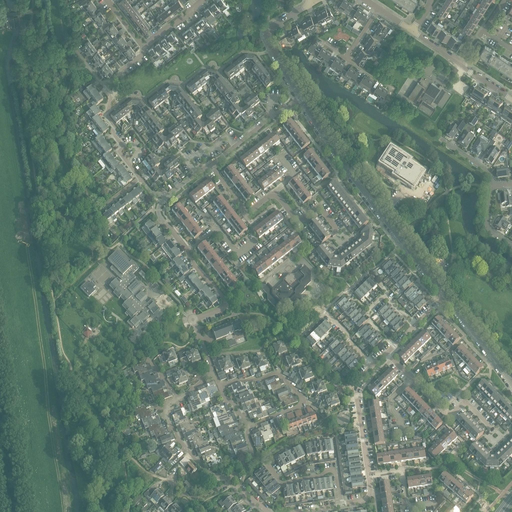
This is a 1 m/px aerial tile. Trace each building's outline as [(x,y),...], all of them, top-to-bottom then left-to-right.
[(86,10),(94,4),(91,1),(89,2),(87,0),(82,0),(79,1),(86,10)] [(131,1),(130,0),(123,0),(119,4),(122,8),(129,3),(131,1)] [(183,7),(178,0),(174,4),(179,11),(183,7)] [(221,13),(229,8),(227,5),(226,6),(221,0),(218,0),(216,2),(219,5),(217,7),(216,7),(221,13)] [(343,11),(349,2),(344,0),(343,0),(342,3),(339,1),(337,4),(335,2),(333,6),(338,9),(338,8),(343,11)] [(418,1),(415,0),(395,0),(398,2),(411,10),(411,11),(414,13),(418,6),(416,4),(418,1)] [(179,11),(174,4),(172,1),(168,5),(169,7),(175,14),(179,11)] [(350,10),(353,5),(349,2),(343,11),(348,14),(347,15),(349,17),(353,11),(350,10)] [(448,12),(452,6),(445,2),(441,7),(448,12)] [(132,7),(129,3),(122,8),(125,13),(132,7)] [(215,18),(221,13),(216,7),(217,7),(214,3),(210,6),(213,10),(212,11),(212,12),(211,13),(214,16),(215,18)] [(484,13),(487,8),(480,3),(477,8),(484,13)] [(96,8),(94,4),(86,10),(90,15),(93,13),(94,14),(97,12),(94,9),(96,8)] [(135,12),(132,8),(132,7),(125,13),(129,17),(135,12)] [(175,14),(169,7),(165,10),(170,17),(175,14)] [(445,17),(448,12),(441,7),(438,12),(445,17)] [(207,21),(213,16),(214,16),(211,13),(208,8),(204,11),(203,10),(201,12),(204,16),(207,21)] [(481,18),(484,13),(477,8),(474,13),(481,18)] [(334,17),(331,12),(328,13),(325,9),(321,12),(326,20),(327,21),(334,17)] [(357,20),(363,12),(358,9),(355,13),(353,11),(349,17),(352,18),(353,17),(357,20)] [(132,21),(140,14),(137,10),(135,12),(129,17),(132,21)] [(170,17),(165,10),(161,14),(166,20),(170,17)] [(95,21),(102,15),(100,12),(98,13),(97,12),(94,14),(93,13),(90,15),(95,21)] [(326,20),(321,12),(316,14),(318,18),(315,19),(319,26),(322,24),(321,23),(326,20)] [(364,19),(367,15),(363,12),(357,20),(362,23),(361,24),(363,26),(367,21),(364,19)] [(477,23),(481,18),(474,13),(470,19),(477,23)] [(144,19),(140,14),(132,21),(135,26),(142,21),(144,19)] [(161,24),(166,20),(161,14),(156,17),(161,24)] [(100,28),(106,24),(103,20),(105,19),(102,15),(95,21),(100,28)] [(210,25),(207,21),(204,16),(201,18),(202,19),(198,22),(204,29),(210,25)] [(15,28),(13,17),(6,18),(8,29),(15,28)] [(319,26),(315,19),(313,21),(311,17),(306,20),(311,29),(316,26),(316,27),(319,26)] [(474,28),(477,23),(470,19),(467,24),(474,28)] [(311,29),(306,20),(301,23),(303,26),(301,27),(305,34),(307,32),(306,31),(311,29)] [(145,25),(142,21),(135,26),(138,30),(145,25)] [(390,27),(392,25),(384,21),(383,23),(379,21),(377,26),(387,33),(391,28),(390,27)] [(115,27),(113,24),(111,25),(108,22),(106,24),(100,28),(102,30),(104,28),(108,33),(115,27)] [(204,29),(198,22),(194,25),(193,24),(191,26),(198,34),(204,29)] [(432,32),(437,25),(432,22),(427,29),(426,31),(429,33),(430,31),(432,32)] [(142,34),(150,28),(147,23),(145,25),(138,30),(142,34)] [(470,33),(474,28),(467,24),(463,29),(470,33)] [(436,37),(442,28),(437,25),(432,32),(434,34),(433,36),(436,37)] [(198,37),(197,35),(198,34),(191,26),(189,28),(189,29),(186,31),(192,39),(193,41),(198,37)] [(305,34),(301,27),(298,29),(296,26),(292,28),(297,37),(301,34),(302,35),(305,34)] [(387,33),(377,26),(374,30),(377,32),(375,35),(381,39),(382,39),(384,37),(387,33)] [(118,31),(115,28),(115,27),(108,33),(111,38),(114,36),(116,37),(118,35),(116,32),(118,31)] [(297,37),(292,28),(287,31),(289,35),(287,37),(290,42),(292,41),(292,40),(297,37)] [(442,39),(447,31),(442,28),(436,37),(438,39),(440,37),(442,39)] [(178,40),(174,36),(176,35),(172,30),(170,33),(170,34),(167,37),(170,41),(173,44),(178,40)] [(187,43),(192,39),(186,31),(182,34),(182,33),(179,35),(182,40),(183,39),(187,43)] [(446,44),(452,35),(447,31),(442,39),(444,40),(443,42),(446,44)] [(124,38),(121,35),(119,36),(118,35),(116,37),(114,36),(111,38),(116,44),(124,38)] [(380,41),(381,39),(375,35),(374,37),(370,35),(367,40),(376,45),(379,41),(380,41)] [(452,45),(457,38),(452,35),(446,44),(448,46),(450,44),(452,45)] [(92,45),(87,38),(81,43),(84,46),(82,48),(85,51),(92,45)] [(127,42),(124,38),(116,44),(120,49),(123,47),(124,49),(127,46),(125,43),(127,42)] [(173,44),(170,41),(169,42),(168,41),(167,42),(164,38),(160,41),(164,46),(166,49),(173,44)] [(456,50),(461,41),(462,41),(457,38),(452,45),(454,47),(453,48),(456,50)] [(373,50),(376,45),(367,40),(364,44),(367,46),(366,49),(372,53),(374,50),(373,50)] [(314,49),(317,45),(312,42),(307,50),(312,53),(311,54),(313,56),(317,51),(314,49)] [(164,46),(163,47),(162,46),(160,47),(158,43),(154,46),(157,51),(158,51),(160,54),(166,49),(164,46)] [(96,50),(92,45),(85,51),(87,55),(89,53),(92,56),(94,54),(93,52),(96,50)] [(125,55),(132,50),(130,46),(128,48),(127,46),(124,49),(123,47),(120,49),(125,55)] [(511,63),(510,62),(485,46),(479,55),(511,76),(511,63)] [(154,59),(160,54),(158,51),(157,51),(156,52),(155,51),(154,51),(152,48),(148,51),(151,55),(149,57),(153,62),(155,60),(154,59)] [(321,59),(327,51),(322,48),(319,52),(317,51),(313,56),(316,58),(317,56),(321,59)] [(370,55),(372,53),(366,49),(364,51),(361,49),(358,54),(366,59),(369,55),(370,55)] [(93,62),(101,56),(96,50),(93,52),(94,54),(92,56),(92,57),(90,58),(93,62)] [(135,53),(132,50),(125,55),(129,60),(133,57),(133,58),(136,56),(135,54),(135,53)] [(331,60),(329,58),(331,54),(327,51),(321,59),(326,62),(325,64),(327,66),(331,60)] [(363,64),(366,59),(358,54),(355,58),(358,60),(357,63),(363,67),(364,64),(363,64)] [(104,61),(101,56),(93,62),(96,66),(98,64),(100,67),(103,65),(102,63),(104,61)] [(249,63),(249,56),(248,56),(246,57),(244,57),(238,62),(241,66),(246,62),(249,63)] [(259,64),(254,58),(252,58),(251,56),(249,56),(249,63),(252,63),(255,67),(259,64)] [(335,70),(340,61),(336,58),(334,62),(331,60),(327,66),(330,68),(330,67),(335,70)] [(102,73),(109,67),(104,61),(102,63),(103,65),(100,67),(101,68),(99,70),(102,73)] [(342,68),(345,64),(340,61),(335,70),(339,72),(339,74),(341,75),(345,70),(342,68)] [(244,69),(241,66),(238,62),(233,65),(236,69),(239,73),(244,69)] [(255,75),(263,69),(259,64),(255,67),(251,70),(255,75)] [(239,73),(236,69),(233,65),(228,69),(234,77),(239,73)] [(113,72),(109,68),(109,67),(102,73),(104,77),(106,75),(107,76),(113,72)] [(349,79),(354,70),(350,68),(347,72),(345,70),(341,75),(344,77),(345,76),(349,79)] [(234,77),(228,69),(224,73),(230,80),(234,77)] [(258,80),(266,73),(263,69),(255,75),(258,80)] [(356,78),(359,73),(354,70),(349,79),(353,82),(353,83),(355,85),(359,79),(356,78)] [(211,78),(212,71),(210,71),(209,72),(206,72),(200,77),(203,81),(203,80),(208,77),(211,78)] [(221,79),(216,73),(214,73),(213,71),(212,71),(211,78),(214,78),(217,82),(221,79)] [(262,84),(270,78),(266,73),(258,80),(262,84)] [(442,106),(450,94),(451,94),(444,89),(445,88),(442,86),(440,89),(432,83),(433,80),(424,74),(420,81),(422,83),(421,85),(418,83),(408,97),(415,102),(417,100),(421,102),(418,107),(431,115),(431,116),(436,108),(435,108),(437,104),(442,107),(442,106)] [(363,87),(369,79),(364,76),(361,81),(359,79),(355,85),(358,86),(359,84),(363,87)] [(206,84),(203,80),(203,81),(200,77),(196,80),(201,88),(206,84)] [(266,89),(274,83),(270,78),(262,84),(266,89)] [(217,89),(225,84),(221,79),(217,82),(213,85),(217,89)] [(371,86),(373,82),(369,79),(363,87),(368,90),(367,91),(370,93),(373,88),(371,86)] [(201,88),(196,80),(191,84),(197,91),(201,88)] [(97,93),(95,91),(95,90),(95,89),(94,88),(93,89),(89,84),(84,88),(89,94),(86,97),(88,100),(91,98),(97,93)] [(197,91),(191,84),(186,88),(192,95),(197,91)] [(221,94),(228,89),(225,84),(217,89),(221,94)] [(173,92),(174,85),(172,85),(171,87),(168,86),(162,91),(165,95),(166,95),(170,91),(173,92)] [(183,94),(179,88),(176,87),(175,86),(174,85),(173,92),(176,92),(179,96),(183,94)] [(377,97),(383,88),(378,85),(376,89),(373,88),(370,93),(372,95),(373,94),(377,97)] [(381,106),(388,96),(385,94),(387,91),(383,88),(377,97),(381,99),(378,104),(381,106)] [(473,89),(468,96),(472,98),(471,99),(476,102),(483,91),(478,88),(476,90),(474,88),(473,89)] [(225,99),(232,93),(228,89),(221,94),(225,99)] [(169,98),(166,95),(165,95),(162,91),(157,95),(163,102),(169,98)] [(483,91),(476,102),(480,105),(481,104),(484,106),(489,98),(486,97),(488,95),(483,91)] [(103,101),(97,93),(91,98),(95,102),(91,104),(94,107),(103,101)] [(228,104),(236,98),(232,93),(225,99),(228,104)] [(179,104),(187,98),(183,94),(179,96),(175,99),(179,104)] [(163,102),(157,95),(153,98),(159,106),(163,102)] [(259,103),(255,98),(253,96),(248,99),(254,107),(259,103)] [(159,106),(153,98),(148,102),(154,110),(159,106)] [(183,109),(191,103),(187,98),(179,104),(183,109)] [(236,106),(239,103),(236,98),(228,104),(232,108),(235,105),(236,106)] [(489,98),(484,106),(487,108),(487,107),(492,110),(498,101),(493,98),(491,100),(489,98)] [(254,107),(248,99),(244,103),(247,107),(250,110),(254,107)] [(135,106),(136,100),(134,100),(133,101),(130,101),(124,105),(127,109),(128,109),(132,106),(135,106)] [(145,108),(140,102),(138,102),(137,100),(136,100),(135,106),(138,107),(141,111),(145,108)] [(498,101),(492,110),(497,113),(496,114),(499,116),(504,108),(501,107),(503,105),(498,101)] [(186,113),(194,107),(191,103),(183,109),(186,113)] [(127,109),(124,105),(120,109),(125,117),(130,113),(128,109),(127,109)] [(232,116),(239,110),(236,106),(235,105),(232,108),(228,111),(232,116)] [(97,116),(101,113),(98,111),(99,111),(99,110),(99,109),(98,109),(97,109),(95,106),(86,113),(90,111),(92,114),(89,117),(91,120),(88,123),(91,120),(97,116)] [(190,118),(198,112),(194,107),(186,113),(190,118)] [(253,114),(250,110),(247,107),(242,110),(248,118),(253,114)] [(142,119),(149,113),(145,108),(141,111),(138,114),(142,119)] [(504,108),(499,116),(502,118),(501,119),(506,122),(511,112),(511,110),(508,108),(506,110),(504,108)] [(125,117),(120,109),(115,113),(121,120),(125,117)] [(221,118),(215,110),(210,114),(216,121),(221,118)] [(248,118),(242,110),(239,110),(232,116),(235,120),(239,117),(241,117),(244,121),(248,118)] [(198,120),(202,117),(198,112),(190,118),(194,122),(194,123),(198,120)] [(103,123),(101,121),(101,120),(101,119),(100,118),(99,118),(98,116),(101,114),(101,113),(97,116),(91,120),(88,123),(92,120),(94,124),(91,127),(94,130),(103,123)] [(121,120),(115,113),(110,117),(116,124),(121,120)] [(145,123),(153,118),(149,113),(142,119),(145,123)] [(216,121),(210,114),(205,118),(208,122),(209,121),(211,125),(212,125),(216,121)] [(474,126),(478,121),(473,117),(469,123),(474,126)] [(149,128),(156,122),(153,118),(145,123),(149,128)] [(194,130),(201,124),(198,120),(194,123),(194,122),(190,125),(194,130)] [(294,125),(290,120),(282,126),(286,131),(294,125)] [(215,128),(212,125),(211,125),(209,121),(208,122),(204,125),(210,132),(215,128)] [(152,132),(160,127),(156,122),(149,128),(152,132)] [(461,132),(465,126),(460,122),(457,127),(455,127),(452,125),(446,135),(452,139),(458,130),(461,132)] [(102,134),(108,129),(106,127),(107,127),(107,126),(106,125),(105,125),(105,126),(103,123),(94,130),(99,136),(102,134)] [(183,132),(177,124),(173,128),(178,135),(183,132)] [(210,132),(204,125),(201,124),(194,130),(197,134),(200,131),(203,131),(206,135),(210,132)] [(298,130),(294,125),(286,131),(290,136),(298,130)] [(160,134),(164,132),(160,127),(152,132),(156,137),(160,134)] [(178,135),(173,128),(167,132),(170,136),(174,139),(178,135)] [(302,134),(298,130),(290,136),(294,141),(302,134)] [(466,148),(474,136),(473,136),(473,137),(466,132),(466,131),(459,143),(466,148)] [(163,139),(160,134),(156,137),(152,140),(156,145),(163,139)] [(274,145),(279,141),(273,134),(268,138),(274,145)] [(305,139),(302,135),(302,134),(294,141),(297,146),(305,139)] [(100,136),(92,143),(97,150),(106,143),(104,140),(104,139),(104,138),(103,138),(102,138),(100,136)] [(177,143),(174,139),(170,136),(166,139),(169,143),(172,147),(177,143)] [(269,149),(274,145),(268,138),(263,141),(269,149)] [(485,144),(486,143),(479,138),(471,151),(478,155),(481,151),(480,150),(481,149),(484,151),(488,146),(486,144),(485,144)] [(172,147),(169,143),(166,139),(163,139),(156,145),(159,148),(162,145),(165,146),(168,150),(172,147)] [(309,144),(305,139),(297,146),(301,150),(309,144)] [(269,149),(263,141),(259,145),(265,153),(269,149)] [(493,147),(495,143),(492,141),(489,146),(486,150),(489,152),(493,147)] [(106,143),(97,150),(100,154),(102,157),(108,153),(111,151),(110,148),(110,147),(110,146),(109,146),(108,146),(106,144),(106,143)] [(260,156),(265,153),(259,145),(254,149),(260,156)] [(391,147),(380,163),(395,173),(394,175),(398,178),(401,180),(401,182),(404,184),(406,183),(413,188),(423,172),(408,162),(410,160),(391,147)] [(491,164),(499,152),(493,147),(489,152),(484,160),(486,161),(486,162),(488,163),(490,163),(491,164)] [(255,160),(260,156),(254,149),(249,152),(255,160)] [(315,155),(311,151),(303,157),(307,162),(315,155)] [(255,160),(249,152),(245,156),(250,164),(255,160)] [(102,157),(99,159),(102,163),(105,167),(114,160),(113,160),(112,158),(112,157),(112,156),(111,155),(110,156),(108,153),(102,157)] [(146,168),(156,160),(152,155),(142,163),(146,168)] [(318,160),(315,155),(307,162),(310,166),(318,160)] [(246,168),(250,164),(245,156),(240,160),(246,168)] [(179,166),(173,158),(168,162),(174,169),(179,166)] [(114,160),(105,167),(108,170),(110,174),(119,167),(117,165),(118,164),(118,163),(117,162),(116,163),(114,160)] [(156,168),(160,165),(156,160),(146,168),(149,172),(152,170),(152,171),(156,168)] [(322,164),(318,160),(310,166),(314,171),(322,164)] [(174,169),(168,162),(163,166),(166,169),(169,173),(172,171),(173,173),(175,171),(174,170),(174,169)] [(326,169),(322,164),(314,171),(318,176),(326,169)] [(119,167),(110,174),(111,174),(112,173),(115,176),(118,174),(121,177),(118,180),(126,173),(125,171),(125,170),(125,169),(124,168),(123,169),(121,166),(119,167)] [(235,172),(231,166),(223,172),(227,178),(235,172)] [(509,176),(508,173),(507,167),(496,169),(497,173),(496,175),(496,176),(497,176),(498,178),(509,176)] [(152,178),(159,172),(156,168),(152,171),(152,170),(149,172),(148,173),(152,178)] [(279,179),(283,176),(277,168),(272,172),(279,179)] [(172,177),(169,173),(166,169),(162,173),(168,180),(172,177)] [(330,174),(326,169),(318,176),(322,181),(330,174)] [(168,180),(162,173),(159,172),(152,178),(154,182),(158,179),(161,179),(164,183),(168,180)] [(239,176),(235,172),(227,178),(231,182),(239,176)] [(274,183),(278,180),(279,179),(272,172),(267,175),(274,183)] [(126,173),(118,180),(120,183),(123,181),(126,184),(123,187),(132,180),(130,178),(131,177),(130,176),(129,176),(128,176),(127,173),(126,173)] [(268,187),(273,183),(274,183),(267,175),(263,179),(268,187)] [(243,181),(239,176),(231,182),(235,187),(243,181)] [(264,191),(268,187),(263,179),(258,183),(264,191)] [(300,184),(296,179),(288,185),(292,190),(300,184)] [(209,192),(214,189),(208,181),(203,185),(209,192)] [(246,186),(243,181),(235,187),(238,192),(246,186)] [(338,185),(335,181),(327,188),(330,191),(338,185)] [(303,188),(300,184),(292,190),(295,194),(303,188)] [(204,196),(209,192),(203,185),(198,188),(204,196)] [(341,188),(338,185),(330,191),(332,195),(341,188)] [(250,190),(246,186),(238,192),(242,197),(250,190)] [(145,197),(138,188),(135,191),(135,190),(134,190),(133,191),(133,192),(131,194),(136,199),(139,197),(142,200),(145,197)] [(200,200),(204,196),(198,188),(194,192),(200,200)] [(307,193),(303,189),(303,188),(295,194),(299,199),(307,193)] [(343,192),(341,188),(332,195),(335,198),(343,192)] [(246,201),(254,195),(250,190),(242,197),(246,201)] [(195,204),(200,200),(194,192),(189,196),(195,204)] [(346,195),(344,192),(343,192),(335,198),(338,202),(346,195)] [(311,198),(307,193),(299,199),(303,204),(311,198)] [(138,202),(136,199),(131,194),(128,196),(127,196),(126,196),(126,197),(126,198),(124,199),(129,205),(132,202),(135,205),(138,202)] [(511,206),(511,202),(511,200),(509,200),(508,194),(500,195),(501,204),(506,204),(506,207),(511,206)] [(349,199),(347,196),(346,195),(338,202),(341,205),(349,199)] [(217,208),(224,202),(220,197),(213,203),(217,208)] [(131,208),(129,205),(124,199),(121,202),(120,201),(119,202),(119,203),(117,205),(122,210),(125,208),(127,211),(131,208)] [(352,202),(349,199),(341,205),(343,209),(352,202)] [(220,213),(228,207),(224,202),(217,208),(220,213)] [(354,206),(352,202),(343,209),(346,212),(354,206)] [(183,210),(179,205),(179,204),(171,211),(175,216),(183,210)] [(124,213),(122,210),(117,205),(114,208),(113,207),(112,207),(112,208),(112,209),(110,210),(114,216),(118,213),(120,216),(124,213)] [(357,209),(354,206),(346,212),(349,215),(357,209)] [(224,217),(232,211),(228,207),(220,213),(224,217)] [(360,213),(357,209),(349,215),(351,219),(360,213)] [(117,219),(114,216),(110,210),(107,213),(106,213),(106,212),(105,213),(105,214),(103,216),(107,221),(108,221),(111,219),(113,222),(117,219)] [(187,214),(183,210),(175,216),(179,220),(187,214)] [(228,222),(235,216),(232,211),(224,217),(228,222)] [(278,224),(283,220),(277,212),(272,216),(278,224)] [(362,216),(360,213),(351,219),(354,222),(362,216)] [(191,219),(187,214),(179,220),(183,226),(191,219)] [(107,221),(103,216),(100,218),(105,224),(107,222),(109,225),(110,224),(107,221)] [(231,227),(239,220),(235,216),(228,222),(231,227)] [(278,224),(272,216),(267,220),(273,228),(278,224)] [(365,220),(362,216),(354,222),(357,226),(365,220)] [(506,222),(507,221),(500,217),(495,225),(501,229),(502,227),(507,230),(510,225),(506,222)] [(311,229),(323,220),(322,218),(318,221),(316,219),(308,226),(311,229)] [(195,224),(191,219),(183,226),(187,230),(195,224)] [(235,232),(243,225),(239,220),(231,227),(235,232)] [(268,231),(273,228),(267,220),(263,223),(268,231)] [(314,233),(322,226),(321,224),(325,221),(323,220),(311,229),(314,233)] [(368,223),(365,220),(357,226),(360,230),(368,223)] [(155,229),(154,227),(154,226),(154,225),(153,224),(152,225),(150,222),(141,229),(144,232),(147,230),(150,233),(155,229)] [(263,235),(268,231),(263,223),(257,227),(263,235)] [(198,228),(195,224),(187,230),(190,235),(198,228)] [(239,237),(247,230),(243,225),(235,232),(239,237)] [(316,236),(328,226),(327,225),(323,228),(322,226),(314,233),(316,236)] [(319,240),(327,233),(326,231),(330,228),(328,226),(316,236),(319,240)] [(259,239),(263,235),(257,227),(253,231),(259,239)] [(372,236),(373,232),(369,227),(360,234),(361,235),(372,236)] [(194,239),(202,233),(198,228),(190,235),(194,239)] [(161,236),(159,234),(160,234),(160,233),(160,232),(159,232),(158,231),(158,232),(155,229),(150,233),(147,236),(153,243),(161,236)] [(322,243),(331,236),(332,237),(335,235),(333,232),(329,235),(327,233),(319,240),(322,243)] [(296,247),(301,243),(295,235),(290,239),(296,247)] [(167,243),(165,241),(166,240),(165,240),(165,239),(164,239),(163,239),(161,236),(153,243),(155,246),(158,244),(161,247),(158,250),(167,243)] [(366,249),(359,240),(358,242),(355,238),(353,239),(363,252),(366,249)] [(296,247),(290,239),(285,243),(291,250),(296,247)] [(359,254),(363,252),(353,239),(351,241),(354,244),(353,246),(359,254)] [(371,245),(371,241),(361,239),(359,240),(366,249),(371,245)] [(175,248),(174,246),(174,245),(174,244),(173,243),(172,243),(172,244),(170,241),(167,243),(158,250),(162,248),(164,251),(167,249),(170,252),(175,248)] [(208,247),(205,242),(197,248),(201,253),(208,247)] [(291,250),(285,243),(280,247),(287,254),(291,250)] [(318,256),(327,249),(325,247),(329,244),(328,243),(315,252),(318,256)] [(356,257),(359,254),(353,246),(351,247),(348,243),(346,245),(356,257)] [(352,260),(356,257),(346,245),(345,246),(347,250),(346,251),(352,260)] [(212,252),(209,248),(208,247),(201,253),(204,258),(212,252)] [(282,258),(287,254),(280,247),(276,250),(282,258)] [(181,255),(179,253),(180,253),(180,252),(179,251),(178,250),(177,251),(175,248),(170,252),(167,255),(169,258),(173,256),(176,259),(178,258),(181,255)] [(321,259),(333,249),(332,248),(328,251),(327,249),(318,256),(321,259)] [(324,263),(332,256),(331,254),(335,251),(333,249),(321,259),(324,263)] [(349,263),(352,260),(346,251),(344,253),(341,249),(339,250),(349,263)] [(277,262),(282,258),(276,250),(271,254),(277,262)] [(345,265),(349,263),(339,250),(337,252),(340,255),(339,257),(345,265)] [(144,290),(131,276),(139,269),(132,261),(129,264),(117,252),(108,260),(113,266),(110,269),(122,281),(121,282),(117,278),(109,286),(115,292),(113,293),(119,299),(120,297),(125,303),(122,306),(127,312),(126,313),(131,319),(126,323),(132,329),(134,327),(136,328),(141,323),(143,325),(149,319),(147,318),(149,316),(147,313),(149,311),(153,315),(159,309),(155,305),(157,303),(152,299),(146,304),(144,302),(147,298),(142,293),(144,290)] [(216,257),(213,252),(212,252),(204,258),(208,263),(216,257)] [(277,262),(271,254),(266,258),(273,265),(277,262)] [(331,268),(333,257),(332,256),(324,263),(327,267),(331,268)] [(220,261),(216,257),(208,263),(212,268),(220,261)] [(341,269),(345,265),(339,257),(337,257),(337,268),(341,269)] [(183,265),(182,262),(182,261),(181,260),(180,260),(178,258),(176,259),(169,264),(172,268),(175,265),(178,269),(183,265)] [(273,265),(266,258),(261,261),(268,269),(273,265)] [(385,272),(392,265),(395,262),(393,260),(390,263),(388,261),(381,268),(385,272)] [(224,266),(220,262),(220,261),(212,268),(215,272),(224,266)] [(263,273),(268,269),(261,261),(257,265),(263,273)] [(389,276),(396,269),(399,266),(397,264),(394,267),(392,265),(385,272),(389,276)] [(189,272),(187,269),(188,269),(188,268),(187,267),(186,267),(185,267),(183,265),(178,269),(175,271),(177,275),(181,272),(183,276),(180,278),(189,272)] [(263,273),(257,265),(252,269),(258,277),(263,273)] [(227,271),(224,267),(224,266),(215,272),(219,277),(227,271)] [(267,285),(262,290),(267,295),(267,300),(276,310),(282,310),(282,309),(285,309),(285,310),(288,314),(304,299),(300,296),(305,291),(304,289),(310,283),(311,272),(304,266),(302,267),(301,268),(294,275),(288,275),(283,280),(284,281),(275,290),(272,290),(267,285)] [(392,280),(400,273),(403,270),(401,268),(398,271),(396,269),(389,276),(392,280)] [(231,276),(228,271),(227,271),(219,277),(223,282),(231,276)] [(396,284),(403,277),(407,274),(405,272),(401,275),(400,273),(392,280),(396,284)] [(199,281),(197,279),(198,279),(198,278),(197,277),(196,277),(193,274),(185,281),(188,284),(191,282),(194,286),(190,288),(199,281)] [(235,280),(231,276),(223,282),(227,287),(235,280)] [(372,290),(376,286),(366,276),(365,278),(368,281),(366,283),(372,290)] [(400,288),(407,281),(410,278),(408,276),(405,279),(403,277),(396,284),(400,288)] [(238,285),(235,280),(227,287),(230,292),(238,285)] [(368,294),(372,290),(366,283),(363,280),(361,282),(364,285),(362,286),(368,294)] [(404,292),(411,285),(414,282),(412,280),(409,283),(407,281),(400,288),(404,292)] [(205,289),(203,287),(203,286),(203,285),(203,284),(202,284),(201,285),(199,281),(190,288),(193,292),(196,289),(199,293),(205,289)] [(82,286),(80,288),(89,297),(91,295),(95,291),(93,289),(95,287),(91,282),(89,284),(87,282),(82,286)] [(368,294),(362,286),(359,283),(357,285),(360,288),(358,290),(358,291),(364,297),(368,294)] [(360,301),(364,297),(358,291),(358,290),(355,287),(352,290),(355,293),(354,294),(360,301)] [(407,299),(414,292),(418,289),(416,287),(412,290),(410,288),(404,295),(407,299)] [(212,295),(210,292),(211,291),(210,291),(210,290),(209,290),(208,290),(206,288),(205,289),(199,293),(196,295),(196,296),(198,294),(200,297),(203,295),(207,299),(212,295)] [(411,303),(418,296),(421,293),(420,291),(416,294),(414,292),(407,299),(411,303)] [(217,302),(216,299),(216,298),(216,297),(215,297),(214,298),(212,295),(207,299),(203,301),(206,304),(209,302),(212,305),(209,308),(217,302)] [(415,307),(422,300),(425,297),(423,295),(420,298),(418,296),(411,303),(415,307)] [(340,309),(347,302),(350,299),(348,297),(345,300),(343,298),(336,305),(340,309)] [(419,311),(426,304),(425,304),(429,301),(427,299),(424,302),(422,300),(415,307),(419,311)] [(344,313),(351,306),(354,303),(352,301),(349,304),(347,302),(340,309),(344,313)] [(347,317),(354,310),(355,310),(358,307),(356,305),(353,308),(351,306),(344,313),(347,317)] [(381,316),(388,310),(391,307),(389,305),(386,308),(384,306),(377,312),(381,316)] [(352,321),(358,314),(361,311),(360,309),(356,312),(355,310),(354,310),(347,317),(352,321)] [(385,320),(392,314),(395,311),(393,309),(390,312),(388,310),(381,316),(385,320)] [(355,325),(362,318),(365,315),(363,313),(360,316),(358,314),(352,321),(355,325)] [(389,324),(396,318),(399,315),(397,313),(394,316),(392,314),(385,320),(389,324)] [(359,329),(366,321),(369,319),(367,317),(364,320),(362,318),(355,325),(359,329)] [(392,328),(399,322),(403,319),(401,317),(397,320),(396,318),(389,324),(392,328)] [(443,322),(439,317),(432,324),(436,329),(443,322)] [(327,333),(332,329),(325,322),(322,319),(320,321),(323,324),(321,326),(327,333)] [(239,321),(212,331),(216,340),(233,333),(234,335),(235,336),(238,335),(239,334),(238,332),(243,330),(241,326),(242,326),(242,325),(242,324),(241,325),(239,321)] [(396,332),(403,326),(406,322),(404,321),(401,324),(399,322),(392,328),(396,332)] [(447,326),(443,322),(436,329),(440,333),(447,326)] [(324,337),(327,333),(321,326),(318,323),(316,325),(319,328),(317,329),(324,337)] [(361,337),(368,330),(372,327),(370,325),(366,328),(364,326),(357,333),(361,337)] [(320,340),(323,337),(324,337),(317,329),(314,326),(312,328),(315,331),(313,333),(320,340)] [(451,330),(447,326),(440,333),(444,337),(451,330)] [(87,337),(91,332),(87,328),(83,333),(87,337)] [(365,341),(372,334),(375,331),(373,329),(370,332),(368,330),(361,337),(365,341)] [(312,348),(316,344),(320,340),(313,333),(310,330),(308,332),(311,335),(309,337),(306,334),(304,336),(307,339),(305,341),(312,348)] [(455,334),(451,330),(444,337),(448,342),(455,334)] [(427,342),(431,338),(424,331),(420,335),(427,342)] [(369,345),(376,338),(379,335),(377,333),(374,336),(372,334),(365,341),(369,345)] [(460,339),(455,334),(448,342),(453,346),(460,339)] [(422,347),(426,343),(427,342),(420,335),(415,340),(422,347)] [(373,349),(380,342),(379,342),(383,339),(381,337),(377,340),(376,338),(369,345),(373,349)] [(332,351),(339,345),(342,342),(341,340),(337,343),(335,341),(328,347),(332,351)] [(418,351),(422,347),(415,340),(411,344),(418,351)] [(278,353),(282,344),(281,342),(276,344),(275,342),(272,343),(273,345),(272,345),(276,354),(278,353)] [(287,352),(283,344),(282,344),(278,353),(278,355),(284,353),(285,356),(287,355),(286,352),(287,352)] [(336,355),(343,349),(346,346),(344,344),(341,347),(339,345),(332,351),(336,355)] [(413,355),(418,351),(411,344),(407,348),(413,355)] [(466,351),(462,346),(455,353),(459,358),(466,351)] [(340,359),(347,353),(350,349),(348,347),(345,351),(343,349),(336,355),(340,359)] [(409,359),(413,355),(407,348),(402,352),(409,359)] [(164,354),(162,355),(166,363),(168,362),(172,353),(171,351),(167,353),(166,350),(163,351),(164,354)] [(191,362),(195,353),(194,351),(190,352),(189,350),(180,353),(178,354),(180,359),(187,357),(189,363),(191,362)] [(344,363),(350,357),(354,353),(352,351),(348,355),(347,353),(340,359),(344,363)] [(470,355),(466,351),(459,358),(463,362),(470,355)] [(172,353),(168,362),(168,364),(177,361),(174,352),(172,353)] [(204,363),(203,357),(202,355),(199,356),(197,352),(195,353),(191,362),(192,364),(200,360),(202,364),(204,363)] [(409,359),(402,352),(398,356),(405,363),(409,359)] [(290,366),(295,357),(294,355),(288,358),(287,355),(285,356),(286,358),(285,359),(289,367),(290,366)] [(347,367),(354,360),(357,357),(355,355),(352,358),(350,357),(344,363),(347,367)] [(475,360),(470,355),(463,362),(467,367),(475,360)] [(259,367),(263,358),(262,356),(253,359),(254,362),(252,363),(253,365),(255,364),(257,368),(259,367)] [(268,366),(265,357),(263,358),(259,367),(260,372),(265,370),(264,367),(268,366)] [(300,365),(297,357),(295,357),(290,366),(291,368),(297,366),(298,369),(300,368),(299,365),(300,365)] [(241,369),(245,360),(245,358),(236,361),(237,363),(234,364),(235,367),(238,365),(239,370),(241,369)] [(224,371),(227,361),(227,359),(223,361),(222,359),(219,360),(220,362),(218,363),(222,371),(224,371)] [(249,364),(247,359),(245,360),(241,369),(242,371),(250,367),(250,366),(253,365),(252,363),(249,364)] [(351,371),(358,364),(361,361),(359,359),(356,362),(354,360),(347,367),(351,371)] [(231,365),(229,360),(227,361),(224,371),(224,372),(233,369),(232,368),(235,367),(234,364),(231,365)] [(452,368),(449,360),(443,362),(446,370),(452,368)] [(479,364),(475,360),(467,367),(471,371),(479,364)] [(446,370),(443,362),(437,365),(440,373),(446,370)] [(145,363),(132,368),(134,373),(137,372),(139,376),(149,372),(152,371),(149,364),(146,365),(145,363)] [(483,368),(479,364),(471,371),(476,375),(483,368)] [(440,373),(437,365),(431,367),(435,375),(440,373)] [(435,375),(431,367),(426,370),(429,378),(435,375)] [(304,380),(308,371),(307,369),(301,371),(300,368),(298,369),(299,372),(302,380),(304,380)] [(393,380),(397,376),(390,369),(386,373),(393,380)] [(313,378),(310,370),(308,371),(304,380),(304,381),(310,379),(311,382),(314,381),(313,378)] [(149,372),(139,376),(141,381),(144,380),(146,384),(146,385),(155,381),(153,376),(151,377),(150,375),(153,374),(152,371),(149,372)] [(172,373),(166,375),(167,378),(173,376),(174,379),(172,380),(172,381),(173,384),(174,384),(176,383),(176,384),(178,383),(182,374),(181,372),(178,374),(176,371),(174,372),(172,373)] [(393,380),(386,373),(382,377),(389,385),(393,380)] [(182,374),(178,383),(179,385),(187,382),(187,380),(189,379),(188,377),(186,378),(184,374),(182,374)] [(265,381),(264,382),(266,387),(269,386),(271,390),(281,386),(284,385),(282,380),(279,381),(276,383),(275,380),(278,379),(277,376),(265,381)] [(384,389),(389,385),(382,377),(377,382),(384,389)] [(155,381),(146,385),(148,390),(151,389),(153,393),(162,389),(160,384),(157,385),(156,383),(160,382),(159,379),(155,381)] [(317,393),(321,384),(320,382),(315,384),(314,381),(311,382),(312,385),(315,393),(317,393)] [(480,392),(487,384),(484,381),(476,388),(480,392)] [(206,385),(204,386),(205,389),(206,389),(209,398),(214,396),(213,394),(218,392),(214,383),(214,382),(209,384),(210,387),(207,388),(206,385)] [(380,393),(384,389),(377,382),(373,386),(380,393)] [(231,386),(228,388),(230,393),(233,392),(234,394),(235,396),(236,396),(238,395),(247,391),(245,386),(242,387),(240,383),(231,386)] [(326,391),(323,383),(321,384),(317,393),(317,394),(318,394),(321,393),(323,392),(324,395),(327,394),(326,391)] [(491,387),(488,384),(487,384),(480,392),(483,395),(491,387)] [(281,386),(271,390),(273,395),(276,394),(278,398),(288,395),(288,394),(286,390),(283,391),(282,388),(285,387),(284,385),(281,386)] [(376,397),(380,393),(373,386),(369,390),(376,397)] [(494,390),(491,388),(491,387),(483,395),(486,398),(494,390)] [(162,389),(153,393),(155,398),(158,397),(160,401),(172,397),(171,394),(170,391),(164,393),(163,392),(166,390),(165,388),(162,389)] [(406,400),(413,393),(409,388),(402,395),(406,400)] [(198,391),(196,392),(197,396),(201,405),(206,403),(205,400),(209,398),(206,389),(205,389),(200,391),(202,394),(199,395),(198,391)] [(497,393),(494,391),(494,390),(486,398),(489,401),(497,393)] [(236,396),(235,396),(236,401),(243,399),(243,401),(240,402),(241,405),(244,404),(244,403),(254,400),(254,399),(252,395),(249,396),(247,391),(238,395),(236,396)] [(190,398),(187,399),(189,405),(192,412),(198,410),(196,407),(201,405),(197,396),(196,392),(191,394),(193,400),(191,401),(190,398)] [(288,395),(278,398),(280,403),(283,402),(285,407),(295,403),(298,402),(295,396),(295,394),(292,396),(291,393),(288,394),(288,395)] [(410,404),(418,397),(413,393),(406,400),(410,404)] [(500,397),(497,394),(497,393),(489,401),(492,404),(500,397)] [(330,406),(334,397),(333,395),(328,397),(327,394),(324,395),(325,396),(325,398),(328,407),(330,406)] [(339,404),(336,396),(334,397),(330,406),(331,408),(339,404)] [(415,408),(422,401),(418,397),(410,404),(415,408)] [(503,400),(500,397),(492,404),(495,408),(503,400)] [(244,404),(241,405),(242,408),(245,407),(246,408),(247,408),(248,411),(247,411),(248,413),(251,412),(261,408),(259,403),(256,404),(254,400),(244,403),(244,404)] [(498,411),(506,403),(503,400),(495,408),(498,411)] [(212,408),(210,409),(212,414),(215,413),(217,417),(227,414),(226,413),(229,412),(228,408),(222,410),(221,408),(224,406),(223,404),(222,404),(221,401),(217,402),(219,406),(213,408),(212,408)] [(419,413),(426,406),(422,401),(415,408),(419,413)] [(276,407),(271,402),(269,402),(276,410),(278,409),(277,407),(276,407)] [(501,414),(509,406),(506,403),(498,411),(501,414)] [(143,405),(134,408),(137,416),(140,415),(141,419),(151,416),(149,411),(146,412),(144,407),(143,405)] [(423,417),(430,410),(426,406),(419,413),(423,417)] [(504,417),(511,409),(509,406),(501,414),(504,417)] [(261,408),(251,412),(253,417),(256,415),(257,418),(254,419),(255,422),(261,419),(268,417),(267,416),(266,411),(264,407),(262,407),(261,408)] [(317,421),(314,413),(312,414),(309,407),(306,408),(312,423),(317,421)] [(312,423),(306,408),(303,409),(306,416),(305,417),(307,424),(312,423)] [(175,415),(172,416),(172,417),(174,422),(177,420),(178,422),(175,424),(176,426),(179,425),(188,421),(187,416),(186,416),(183,417),(180,410),(175,412),(174,412),(175,415)] [(307,424),(305,417),(303,418),(300,410),(297,411),(303,426),(307,424)] [(435,414),(431,410),(430,410),(423,417),(427,422),(435,414)] [(303,426),(297,411),(294,412),(297,420),(295,420),(298,428),(303,426)] [(227,414),(217,417),(219,422),(222,421),(224,426),(230,423),(235,422),(236,421),(234,416),(231,417),(230,415),(229,412),(226,413),(227,414)] [(460,424),(471,413),(470,412),(467,415),(465,413),(457,421),(460,424)] [(298,428),(295,420),(292,413),(286,415),(289,422),(286,424),(288,431),(298,428)] [(463,427),(471,420),(470,418),(473,415),(471,413),(460,424),(463,427)] [(151,416),(141,419),(141,420),(143,424),(146,423),(148,428),(158,424),(161,423),(160,421),(159,418),(153,420),(152,418),(155,417),(154,414),(151,416)] [(439,419),(435,415),(435,414),(427,422),(431,426),(439,419)] [(270,422),(267,423),(268,426),(269,425),(272,435),(277,433),(276,430),(280,428),(283,435),(286,434),(280,418),(277,419),(272,421),(273,424),(271,425),(270,422)] [(466,431),(478,420),(476,418),(473,422),(471,420),(463,427),(466,431)] [(443,423),(439,419),(431,426),(436,430),(443,423)] [(470,434),(477,426),(476,425),(479,421),(478,420),(466,431),(470,434)] [(188,421),(179,425),(181,430),(184,428),(185,431),(181,432),(182,435),(186,433),(185,433),(195,430),(195,429),(193,424),(190,426),(188,421)] [(224,426),(218,428),(220,433),(223,432),(224,437),(234,433),(234,432),(232,428),(229,429),(228,427),(236,424),(235,422),(230,423),(224,426)] [(158,424),(148,428),(150,433),(152,437),(155,436),(164,432),(167,431),(166,428),(165,424),(161,425),(161,423),(158,424)] [(260,429),(259,429),(260,433),(260,432),(264,442),(269,440),(268,437),(272,435),(269,425),(268,426),(263,427),(265,430),(262,431),(261,428),(260,429)] [(473,437),(484,426),(482,425),(479,428),(477,426),(470,434),(473,437)] [(476,440),(484,433),(482,431),(485,428),(484,426),(473,437),(476,440)] [(253,435),(251,436),(255,449),(261,447),(259,444),(263,442),(264,442),(260,432),(260,433),(259,429),(254,431),(256,437),(254,438),(253,435)] [(195,430),(185,433),(186,433),(187,438),(191,437),(191,439),(188,440),(189,443),(191,442),(192,442),(192,441),(202,438),(200,433),(197,434),(195,430)] [(164,432),(155,436),(157,441),(160,440),(162,445),(170,442),(171,441),(169,436),(166,437),(165,435),(168,434),(167,431),(164,432)] [(234,433),(224,437),(226,442),(229,441),(231,445),(238,442),(241,441),(239,436),(236,437),(235,435),(238,434),(237,431),(234,432),(234,433)] [(453,442),(457,438),(450,431),(446,435),(453,442)] [(448,447),(453,442),(446,435),(442,439),(448,447)] [(191,442),(189,443),(191,448),(194,446),(195,449),(196,451),(199,450),(209,446),(208,446),(207,441),(204,442),(202,438),(192,441),(192,442),(191,442)] [(333,447),(332,439),(330,440),(330,441),(327,442),(328,453),(334,452),(335,451),(334,446),(333,447)] [(444,451),(448,447),(442,439),(437,444),(444,451)] [(238,442),(231,445),(233,450),(236,449),(239,456),(248,453),(247,450),(248,450),(246,444),(244,445),(243,443),(245,442),(244,441),(244,440),(241,441),(238,442)] [(472,454),(485,441),(484,440),(479,445),(477,443),(469,450),(472,454)] [(475,457),(483,449),(482,448),(487,443),(485,441),(472,454),(475,457)] [(159,449),(155,453),(158,455),(160,453),(164,457),(171,450),(168,447),(171,444),(170,442),(162,445),(157,446),(159,449)] [(511,453),(511,446),(509,443),(507,445),(504,442),(502,443),(511,453)] [(511,455),(511,453),(502,443),(501,445),(504,448),(502,449),(510,458),(511,455)] [(440,455),(443,452),(444,451),(437,444),(433,448),(440,455)] [(305,456),(299,445),(297,446),(298,447),(295,449),(300,459),(305,456)] [(209,446),(199,450),(201,455),(204,454),(205,456),(202,457),(203,460),(206,458),(215,455),(215,454),(213,449),(210,451),(209,446)] [(300,459),(295,449),(294,448),(293,449),(293,450),(290,451),(290,452),(295,461),(300,459)] [(435,459),(439,455),(440,455),(433,448),(428,452),(435,459)] [(478,460),(490,449),(488,448),(485,451),(483,449),(475,457),(478,460)] [(506,461),(510,458),(502,449),(500,451),(497,448),(496,449),(506,461)] [(481,463),(489,456),(488,454),(491,451),(490,449),(478,460),(481,463)] [(503,464),(506,461),(496,449),(494,451),(497,454),(496,455),(503,464)] [(164,457),(162,460),(166,464),(167,463),(170,466),(172,467),(178,461),(174,456),(176,455),(171,450),(164,457)] [(295,461),(290,452),(290,451),(290,450),(288,451),(289,452),(286,454),(285,454),(290,464),(295,461)] [(290,464),(285,454),(286,454),(285,453),(283,454),(284,455),(281,456),(281,457),(286,466),(290,464)] [(215,455),(206,458),(208,463),(210,462),(211,464),(208,465),(209,468),(222,463),(220,458),(217,459),(215,455)] [(286,466),(281,457),(281,456),(280,455),(278,456),(279,457),(276,459),(281,469),(286,466)] [(499,468),(503,464),(496,455),(495,457),(495,468),(499,468)] [(490,468),(490,457),(489,456),(481,463),(486,468),(490,468)] [(197,470),(190,463),(188,466),(185,463),(186,463),(183,460),(180,463),(183,466),(185,469),(191,475),(197,470)] [(258,479),(266,471),(266,472),(268,471),(267,469),(265,470),(263,467),(254,474),(258,479)] [(261,483),(270,476),(271,475),(270,473),(269,474),(266,472),(266,471),(258,479),(261,483)] [(450,477),(446,473),(439,480),(444,484),(450,477)] [(265,487),(273,480),(275,479),(273,478),(272,479),(270,476),(261,483),(265,487)] [(448,488),(454,480),(450,477),(444,484),(448,488)] [(268,491),(277,484),(277,485),(278,484),(277,482),(275,483),(273,480),(265,487),(268,491)] [(453,492),(459,485),(454,480),(448,488),(453,492)] [(186,482),(184,484),(186,486),(190,490),(192,488),(186,482)] [(276,499),(282,489),(281,488),(280,486),(279,487),(277,485),(277,484),(268,491),(271,495),(270,496),(276,499)] [(457,496),(464,488),(459,485),(453,492),(457,496)] [(462,500),(468,492),(464,488),(457,496),(462,500)] [(150,489),(144,495),(150,501),(153,498),(157,503),(159,500),(164,495),(158,489),(154,493),(150,489)] [(467,504),(473,497),(468,492),(462,500),(467,504)] [(157,503),(154,505),(158,509),(159,509),(161,511),(163,511),(164,511),(165,511),(169,507),(172,504),(166,497),(161,502),(159,500),(157,503)] [(237,503),(231,497),(226,501),(224,498),(219,503),(222,507),(225,505),(228,510),(233,506),(237,503)]
